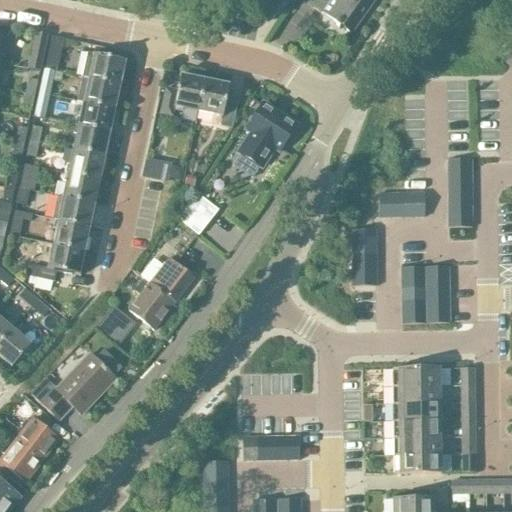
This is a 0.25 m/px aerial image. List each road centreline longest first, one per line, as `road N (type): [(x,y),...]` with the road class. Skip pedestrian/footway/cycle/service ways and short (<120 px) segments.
road 1 (residential): [(34,511),(181,341),(302,164)]
road 2 (unclassified): [(93,511),(223,360),(263,300)]
road 3 (residential): [(105,287),(156,39)]
road 4 (residential): [(156,39),(280,68),(340,103)]
road 5 (residential): [(332,511),(328,342)]
road 6 (residential): [(488,340),(328,342)]
road 7 (residential): [(0,6),(156,39)]
road 8 (unclassified): [(263,300),(314,189),(302,164)]
road 9 (residential): [(487,301),(487,183),(502,175)]
road 10 (residential): [(511,453),(490,453),(488,340)]
road 11 (unclassified): [(340,103),(411,0)]
